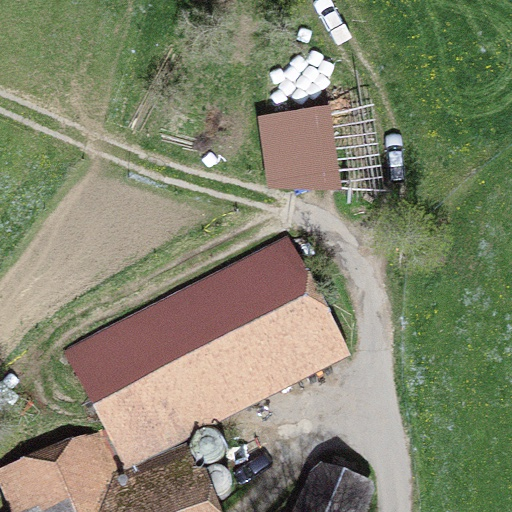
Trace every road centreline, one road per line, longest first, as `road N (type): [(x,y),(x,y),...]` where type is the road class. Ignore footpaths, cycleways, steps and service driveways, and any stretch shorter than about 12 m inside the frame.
road 1 (track): [(0,98),(363,234)]
road 2 (track): [(396,511),(363,234)]
